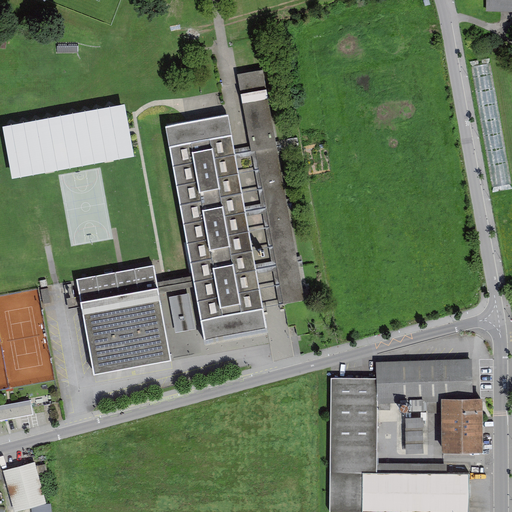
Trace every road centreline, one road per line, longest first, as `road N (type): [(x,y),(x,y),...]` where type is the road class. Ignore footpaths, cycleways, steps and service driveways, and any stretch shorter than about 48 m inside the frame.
road 1 (residential): [(496,316),(0,450)]
road 2 (unclassified): [(496,316),(441,0)]
road 3 (unclassified): [(500,511),(496,316)]
